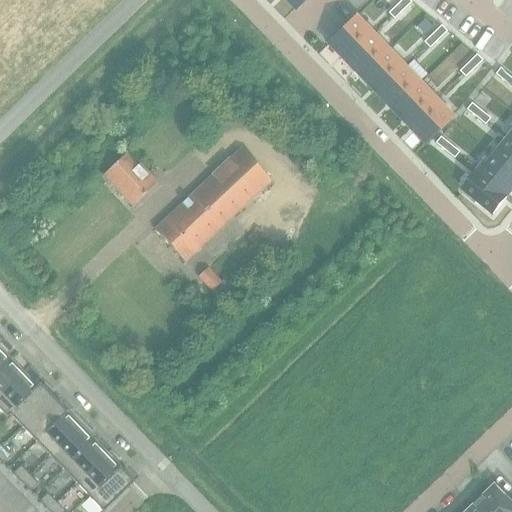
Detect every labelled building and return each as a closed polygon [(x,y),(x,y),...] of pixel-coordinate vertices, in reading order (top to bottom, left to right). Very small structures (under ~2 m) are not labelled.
[(283,0),(293,10),(303,0),(283,0)] [(407,0),(400,0),(396,5),(401,11),(410,2),(407,0)] [(396,5),(387,13),(393,19),(401,11),(396,5)] [(354,18),(326,45),(343,62),(371,35),(354,18)] [(440,25),(431,34),(437,40),(446,31),(440,25)] [(431,34),(423,42),(428,48),(437,40),(431,34)] [(371,35),(343,62),(359,78),(387,51),(371,35)] [(387,51),(359,78),(375,94),(402,67),(387,51)] [(476,54),(467,63),(472,69),(481,60),(476,54)] [(467,63),(458,71),(464,77),(472,69),(467,63)] [(402,67),(375,94),(390,111),(418,84),(402,67)] [(499,68),(494,74),(503,82),(509,75),(499,68)] [(511,78),(509,75),(503,82),(511,88),(511,78)] [(418,84),(390,111),(406,127),(434,100),(418,84)] [(434,100),(406,127),(423,144),(450,117),(434,100)] [(470,103),(465,109),(475,117),(480,111),(470,103)] [(480,111),(475,117),(484,125),(489,118),(480,111)] [(439,137),(435,142),(444,150),(449,144),(439,137)] [(511,142),(506,137),(491,155),(511,171),(511,142)] [(449,144),(444,150),(453,158),(458,152),(449,144)] [(154,230),(184,262),(270,181),(240,149),(154,230)] [(124,154),(102,175),(132,206),(157,183),(139,163),(136,166),(124,154)] [(511,171),(491,155),(477,173),(507,197),(511,190),(511,171)] [(477,173),(462,191),(492,215),(507,197),(477,173)] [(207,267),(197,276),(211,291),(221,282),(207,267)] [(0,368),(9,360),(0,350),(0,368)] [(0,395),(22,373),(9,360),(0,368),(0,395)] [(36,387),(35,387),(22,373),(0,395),(0,411),(6,418),(8,415),(8,414),(36,387)] [(21,428),(52,398),(38,384),(35,387),(36,387),(8,414),(8,415),(21,428)] [(65,412),(66,413),(66,412),(52,398),(21,428),(35,442),(65,412)] [(79,426),(66,413),(65,412),(35,442),(48,456),(79,426)] [(61,469),(92,440),(79,426),(48,456),(61,469)] [(75,483),(105,454),(92,440),(61,469),(75,483)] [(10,456),(2,447),(0,448),(0,460),(3,463),(10,456)] [(118,468),(118,467),(105,454),(75,483),(87,496),(88,497),(118,468)] [(12,473),(21,482),(28,475),(20,466),(12,473)] [(118,467),(118,468),(88,497),(87,496),(87,497),(102,511),(133,482),(118,467)] [(37,484),(28,475),(21,482),(29,491),(37,484)] [(484,497),(479,501),(489,511),(511,511),(511,504),(495,487),(484,497)] [(47,509),(55,502),(46,493),(39,501),(47,509)] [(489,511),(479,501),(475,505),(475,506),(468,511),(489,511)] [(62,511),(63,511),(55,502),(47,509),(49,511),(62,511)]
